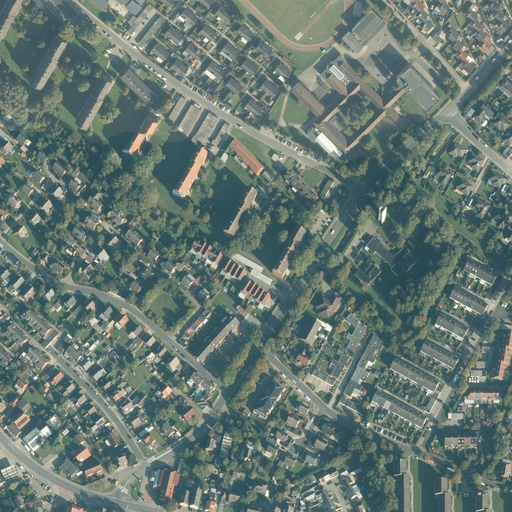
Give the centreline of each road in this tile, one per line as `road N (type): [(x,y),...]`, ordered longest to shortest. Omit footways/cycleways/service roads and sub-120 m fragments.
road 1 (residential): [(359,190),(181,89),(70,0)]
road 2 (residential): [(419,454),(511,282)]
road 3 (residential): [(259,347),(359,190)]
road 4 (residential): [(147,468),(98,398),(49,351)]
road 5 (residential): [(132,310),(163,278),(199,309),(171,342)]
road 6 (residential): [(385,0),(469,89)]
